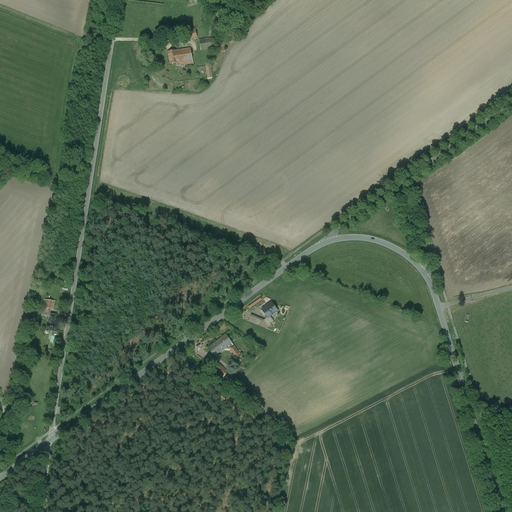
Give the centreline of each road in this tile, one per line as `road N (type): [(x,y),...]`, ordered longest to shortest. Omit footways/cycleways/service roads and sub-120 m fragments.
road 1 (residential): [(49,441),(117,0)]
road 2 (tertiary): [(329,241),(49,441)]
road 3 (tertiary): [(500,511),(425,274)]
road 4 (residential): [(401,184),(511,103)]
